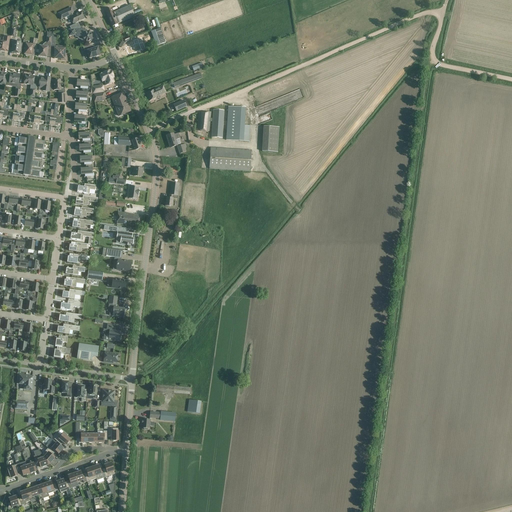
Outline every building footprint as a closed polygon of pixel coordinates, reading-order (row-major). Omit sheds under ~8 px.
[(135,16),(130,5),(113,13),(112,8),(106,11),(108,15),(107,15),(113,27),(118,24),(135,16)] [(67,10),(58,14),(61,20),(62,22),(66,20),(65,18),(69,16),(70,17),(73,24),(79,21),(84,19),(81,12),(74,15),(71,8),(67,10)] [(80,29),(80,28),(68,30),(69,36),(77,35),(77,37),(78,39),(80,40),(82,40),(83,39),(85,43),(88,42),(88,43),(91,41),(91,40),(93,39),(91,34),(90,34),(89,31),(82,35),(81,32),(80,32),(79,29),(80,29)] [(160,29),(154,31),(159,45),(165,43),(160,29)] [(39,53),(38,57),(46,58),(48,48),(51,48),(51,46),(51,37),(51,35),(51,32),(47,33),(47,37),(46,43),(43,45),(43,47),(40,46),(39,50),(39,53)] [(0,41),(0,52),(1,52),(2,52),(5,52),(5,51),(9,52),(9,47),(10,42),(11,37),(4,36),(4,38),(3,38),(2,42),(0,41)] [(127,47),(126,47),(127,51),(127,52),(128,55),(130,54),(134,53),(136,52),(140,50),(140,51),(140,50),(142,50),(139,44),(143,43),(142,41),(141,37),(133,40),(133,41),(134,44),(133,45),(133,44),(133,45),(130,46),(130,45),(130,46),(129,46),(127,47)] [(32,56),(32,55),(35,55),(36,53),(36,50),(37,45),(38,40),(38,39),(33,38),(33,44),(30,44),(29,45),(26,44),(25,50),(24,55),(25,55),(25,56),(30,56),(32,56)] [(23,43),(20,43),(20,42),(13,41),(12,53),(14,53),(13,54),(17,54),(19,54),(19,53),(22,54),(23,43)] [(51,46),(51,48),(51,52),(55,53),(54,59),(61,59),(61,60),(65,60),(66,55),(64,55),(65,49),(59,49),(59,46),(51,46)] [(91,50),(90,46),(83,46),(84,51),(87,50),(89,59),(100,56),(97,48),(91,50)] [(203,68),(202,63),(192,67),(193,71),(203,68)] [(110,71),(110,70),(102,73),(103,74),(102,74),(103,79),(106,86),(114,83),(112,76),(113,75),(111,71),(110,71)] [(202,78),(200,73),(173,83),(175,89),(202,78)] [(12,84),(18,84),(19,81),(20,76),(16,75),(10,74),(9,79),(9,82),(6,82),(6,85),(11,86),(12,85),(12,84)] [(34,77),(34,76),(25,75),(24,84),(33,86),(34,82),(34,77)] [(44,79),(40,78),(39,83),(38,88),(43,88),(42,91),(50,92),(50,83),(50,82),(51,79),(44,78),(44,79)] [(64,89),(61,90),(60,80),(53,80),(54,85),(54,90),(58,90),(58,93),(58,102),(59,103),(65,104),(65,103),(65,93),(64,93),(64,89)] [(77,81),(77,86),(80,87),(80,89),(82,89),(81,93),(91,93),(93,94),(92,87),(91,87),(88,87),(88,86),(88,82),(77,81)] [(104,92),(103,86),(92,87),(93,94),(104,92)] [(166,93),(163,86),(146,93),(150,101),(156,98),(156,97),(166,93)] [(91,94),(91,93),(81,93),(76,92),(76,98),(79,98),(79,101),(81,101),(81,105),(90,105),(94,106),(94,103),(90,103),(90,99),(87,98),(87,94),(87,93),(91,94)] [(105,101),(104,93),(93,95),(94,102),(105,101)] [(124,93),(111,98),(118,116),(131,111),(128,103),(126,104),(125,101),(127,101),(124,93)] [(186,107),(184,101),(174,106),(176,111),(186,107)] [(1,103),(0,113),(0,119),(1,119),(2,119),(6,119),(6,117),(7,118),(9,110),(9,106),(4,105),(4,103),(1,103)] [(80,116),(89,117),(89,110),(86,110),(86,105),(90,105),(81,105),(75,104),(75,110),(78,110),(78,113),(80,113),(80,116)] [(14,121),(15,121),(17,105),(14,105),(13,111),(9,110),(7,118),(9,118),(8,120),(14,120),(14,121)] [(17,105),(15,121),(16,121),(22,122),(22,120),(23,120),(24,118),(26,118),(28,106),(25,106),(24,109),(20,108),(20,105),(17,105)] [(28,106),(26,118),(29,119),(28,121),(30,121),(30,123),(35,123),(35,124),(36,124),(38,108),(35,108),(35,114),(30,113),(31,107),(28,106)] [(245,108),(228,107),(226,141),(243,142),(249,142),(250,126),(244,125),(245,108)] [(38,108),(36,124),(37,124),(39,124),(43,125),(43,123),(44,123),(45,116),(46,112),(41,111),(41,108),(38,108)] [(45,116),(44,123),(46,123),(45,125),(49,125),(51,126),(52,126),(54,110),(51,110),(51,112),(46,112),(45,116)] [(54,110),(52,126),(53,127),(53,126),(58,127),(59,125),(60,125),(61,118),(56,117),(57,111),(54,110)] [(210,119),(210,122),(212,122),(211,137),(222,138),(224,111),(213,110),(213,119),(210,119)] [(209,132),(210,122),(210,119),(211,112),(199,113),(197,123),(197,131),(209,132)] [(89,117),(80,116),(74,116),(74,122),(78,122),(77,124),(79,124),(79,128),(88,129),(89,122),(85,122),(86,117),(89,117)] [(280,127),(264,126),(262,151),(278,152),(280,127)] [(84,145),(94,145),(93,138),(90,138),(89,133),(83,134),(78,134),(79,140),(82,139),(82,142),(84,142),(84,145)] [(174,134),(166,136),(170,148),(177,146),(177,145),(181,144),(179,139),(180,139),(178,133),(174,135),(174,134)] [(129,138),(118,137),(118,145),(130,146),(130,145),(133,144),(135,150),(136,150),(141,148),(138,139),(132,141),(129,142),(129,138)] [(17,147),(28,149),(29,139),(18,138),(17,147)] [(29,139),(28,149),(27,158),(25,167),(24,176),(29,176),(30,167),(32,158),(33,149),(34,140),(29,139)] [(34,140),(33,149),(44,151),(45,142),(34,140)] [(94,145),(84,145),(79,146),(79,151),(83,151),(83,154),(85,153),(85,157),(94,156),(94,150),(91,150),(90,145),(94,145)] [(27,158),(28,149),(17,147),(16,156),(27,158)] [(251,151),(211,148),(209,169),(250,172),(251,151)] [(32,158),(42,160),(44,151),(33,149),(32,158)] [(14,165),(25,167),(27,158),(16,156),(14,165)] [(86,165),(86,169),(92,169),(95,168),(95,162),(91,162),(91,157),(94,157),(94,156),(85,157),(80,158),(80,163),(84,163),(84,165),(86,165)] [(32,158),(30,167),(41,169),(42,160),(32,158)] [(122,158),(122,163),(125,163),(125,168),(130,168),(130,167),(131,159),(125,158),(122,158)] [(11,169),(12,170),(14,170),(13,174),(24,176),(25,167),(14,165),(12,165),(11,169)] [(41,169),(30,167),(29,176),(40,178),(41,169)] [(143,168),(139,167),(139,169),(134,169),(134,173),(130,173),(129,176),(134,176),(134,177),(141,177),(141,173),(143,172),(143,168)] [(86,169),(81,169),(81,175),(85,175),(85,177),(86,177),(87,181),(87,185),(96,186),(96,180),(96,174),(92,174),(92,169),(95,168),(86,169)] [(177,199),(179,184),(171,183),(170,195),(170,198),(166,198),(165,206),(172,207),(173,198),(177,199)] [(87,185),(84,184),(84,187),(78,186),(77,192),(89,194),(90,190),(96,191),(97,186),(96,186),(87,185)] [(129,199),(137,200),(137,195),(138,196),(139,190),(138,190),(138,191),(138,190),(138,188),(133,187),(134,186),(128,185),(127,194),(129,194),(129,199)] [(88,206),(88,202),(97,203),(98,198),(83,196),(82,199),(76,198),(75,204),(88,206)] [(86,218),(87,213),(93,214),(93,212),(93,210),(81,208),(81,211),(75,210),(74,216),(86,218)] [(135,215),(118,212),(117,224),(138,226),(140,216),(135,215)] [(15,217),(14,226),(20,226),(21,223),(25,224),(25,220),(21,219),(21,217),(15,217)] [(84,229),(85,225),(94,226),(95,222),(79,219),(78,222),(73,222),(72,228),(84,229)] [(113,227),(113,232),(117,232),(116,238),(117,238),(121,238),(120,245),(128,246),(128,244),(132,245),(133,245),(134,238),(133,238),(132,238),(133,235),(132,234),(132,235),(127,234),(127,229),(113,227)] [(71,233),(70,239),(83,241),(83,237),(89,238),(88,245),(92,245),(92,238),(93,233),(78,231),(77,234),(71,233)] [(24,247),(23,252),(26,252),(28,250),(34,251),(35,242),(29,241),(28,246),(24,246),(24,247)] [(69,251),(81,253),(82,249),(88,250),(89,245),(76,243),(76,246),(69,245),(69,251)] [(106,256),(114,258),(113,270),(129,272),(130,262),(120,261),(121,258),(121,259),(122,251),(107,249),(106,256)] [(20,256),(18,267),(27,268),(28,262),(23,261),(24,254),(23,254),(20,254),(20,256)] [(68,257),(67,263),(79,264),(80,260),(86,261),(87,256),(73,255),(73,257),(68,257)] [(85,268),(73,266),(72,269),(66,268),(65,274),(78,276),(78,272),(85,273),(85,268)] [(87,280),(101,280),(101,271),(87,271),(87,280)] [(64,280),(63,286),(76,288),(76,284),(84,285),(84,280),(71,278),(71,281),(64,280)] [(112,279),(111,288),(125,290),(126,281),(112,279)] [(82,291),(69,290),(69,293),(63,292),(62,298),(74,300),(75,295),(81,296),(82,291)] [(110,297),(109,304),(112,305),(111,308),(113,309),(112,316),(118,317),(123,318),(124,309),(116,308),(117,298),(110,297)] [(80,303),(68,301),(67,304),(61,304),(60,309),(73,311),(73,307),(79,308),(80,303)] [(59,315),(59,321),(71,323),(71,319),(81,320),(81,315),(66,313),(66,316),(59,315)] [(18,336),(21,337),(22,335),(23,324),(14,323),(13,329),(19,330),(18,336)] [(103,329),(103,334),(109,334),(108,341),(113,342),(113,340),(120,340),(121,335),(119,335),(120,332),(115,331),(116,326),(107,324),(106,330),(103,329)] [(58,327),(57,333),(69,335),(69,334),(72,335),(73,331),(79,332),(80,327),(63,325),(63,328),(58,327)] [(56,339),(55,347),(59,347),(62,348),(62,343),(67,343),(68,337),(60,336),(60,339),(56,339)] [(99,347),(79,344),(77,359),(92,361),(92,357),(97,357),(99,347)] [(54,350),(53,358),(60,359),(61,354),(65,354),(66,348),(62,348),(59,347),(58,350),(54,350)] [(112,363),(112,362),(117,363),(118,355),(105,353),(103,362),(112,363)] [(31,390),(32,387),(33,377),(20,376),(19,384),(24,384),(24,389),(31,390)] [(52,380),(44,379),(44,386),(43,386),(43,389),(43,390),(47,391),(47,394),(54,395),(55,387),(51,387),(52,380)] [(69,382),(62,382),(61,389),(62,389),(62,393),(65,394),(65,397),(71,398),(72,388),(68,388),(69,382)] [(83,385),(79,385),(79,386),(78,386),(77,398),(81,398),(81,402),(86,402),(87,390),(84,390),(84,386),(83,386),(83,385)] [(90,392),(89,394),(88,394),(87,399),(94,400),(94,398),(96,399),(96,395),(97,385),(90,385),(90,388),(88,388),(88,392),(90,392)] [(166,386),(156,385),(156,393),(165,394),(166,386)] [(108,390),(102,390),(102,394),(103,394),(102,402),(113,403),(114,392),(108,391),(108,390)] [(198,414),(200,401),(189,400),(187,412),(198,414)] [(76,416),(76,421),(84,421),(85,411),(80,411),(80,416),(76,416)] [(160,419),(160,420),(175,422),(175,413),(160,412),(160,413),(160,419)] [(65,416),(64,421),(60,421),(60,427),(69,421),(70,416),(65,416)] [(141,423),(141,428),(144,428),(144,429),(144,430),(146,430),(147,429),(149,429),(149,426),(154,427),(154,423),(149,422),(150,420),(148,420),(143,420),(141,420),(141,423)] [(118,441),(118,429),(108,429),(108,430),(108,437),(111,437),(111,441),(118,441)] [(81,443),(87,443),(88,434),(83,434),(83,431),(78,431),(78,439),(81,439),(81,443)] [(97,434),(97,443),(103,443),(104,440),(106,440),(107,440),(107,431),(103,431),(103,434),(97,434)] [(70,440),(63,434),(61,436),(59,434),(54,439),(61,445),(63,443),(66,445),(67,443),(67,444),(69,441),(70,440)] [(87,443),(97,443),(97,434),(88,434),(87,443)] [(48,444),(46,446),(48,448),(54,453),(56,451),(58,454),(60,452),(62,450),(63,449),(56,443),(54,441),(51,438),(47,443),(48,444)] [(48,448),(42,455),(49,465),(51,462),(53,460),(54,458),(52,456),(54,453),(48,448)] [(39,450),(33,452),(35,456),(34,457),(34,459),(36,465),(39,464),(41,468),(43,467),(45,466),(49,465),(42,455),(39,450)] [(34,460),(26,463),(29,474),(31,473),(34,472),(33,472),(36,471),(34,466),(36,465),(34,459),(34,460)] [(16,465),(19,471),(21,470),(23,476),(25,475),(28,474),(29,474),(26,463),(25,462),(22,463),(16,465)] [(106,469),(103,470),(106,478),(115,474),(111,463),(109,464),(109,463),(106,464),(106,465),(104,465),(106,469)] [(16,472),(19,471),(16,465),(13,466),(14,467),(8,469),(11,478),(12,477),(12,478),(15,477),(15,476),(17,476),(16,472)] [(97,481),(106,478),(103,470),(100,471),(98,465),(96,466),(93,467),(92,468),(96,479),(97,481)] [(84,474),(87,482),(96,479),(92,468),(91,468),(88,469),(86,470),(87,473),(84,474)] [(84,483),(87,482),(84,474),(81,475),(80,472),(78,472),(75,473),(74,474),(77,482),(83,480),(84,483)] [(70,481),(67,482),(68,485),(69,489),(78,486),(77,482),(74,474),(73,474),(70,475),(68,476),(70,481)] [(58,481),(57,482),(61,493),(66,491),(68,497),(72,496),(70,490),(69,489),(68,485),(67,482),(64,483),(63,480),(61,480),(58,481)] [(44,484),(49,497),(48,494),(57,491),(55,484),(54,484),(54,485),(52,486),(50,482),(48,483),(48,482),(46,483),(46,484),(44,484)] [(35,487),(38,495),(40,500),(49,497),(44,484),(43,485),(43,484),(40,485),(40,486),(38,486),(36,487),(35,487)] [(35,487),(33,488),(30,489),(28,490),(26,490),(29,498),(38,495),(35,487)] [(22,498),(19,499),(22,505),(25,504),(25,503),(30,501),(29,498),(26,490),(25,491),(22,492),(20,493),(22,498)] [(9,503),(8,510),(13,509),(12,507),(16,506),(16,507),(22,505),(19,499),(16,500),(15,497),(13,497),(10,498),(9,499),(10,503),(9,503)]
